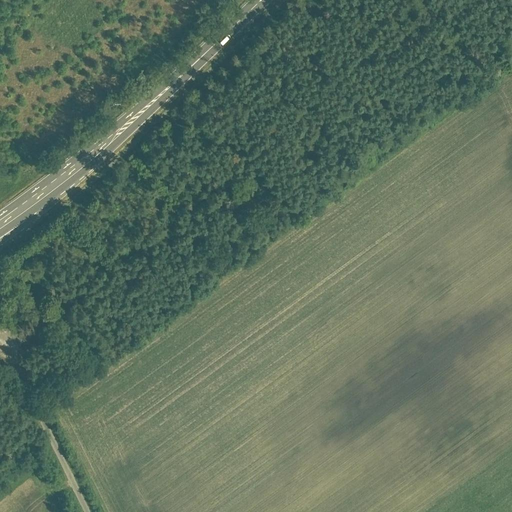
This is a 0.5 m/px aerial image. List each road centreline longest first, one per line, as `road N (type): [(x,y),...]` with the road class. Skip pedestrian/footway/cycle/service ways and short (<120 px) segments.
road 1 (primary): [(0,227),(124,131),(265,0)]
road 2 (unclassified): [(86,511),(0,334)]
